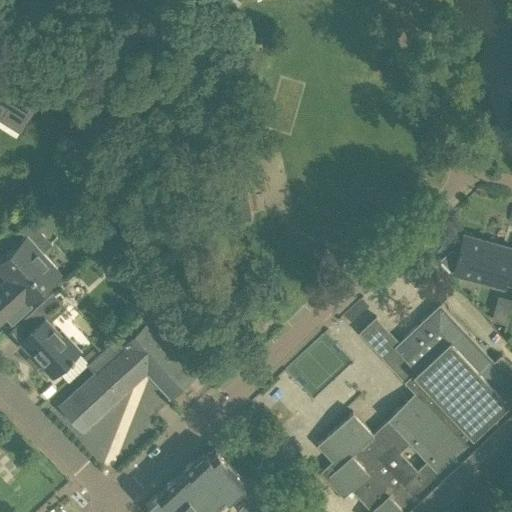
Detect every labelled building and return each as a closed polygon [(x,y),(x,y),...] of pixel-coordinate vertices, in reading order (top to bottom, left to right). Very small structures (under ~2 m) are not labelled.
[(24,128),(41,99),(23,88),(19,93),(5,116),(24,128)] [(215,183),(225,179),(222,162),(210,165),(215,183)] [(233,212),(222,212),(226,232),(238,229),(233,212)] [(504,285),(511,254),(511,246),(463,233),(452,270),(504,285)] [(0,272),(4,276),(0,279),(0,321),(6,316),(12,323),(32,304),(29,300),(60,272),(42,251),(26,234),(25,236),(0,258),(0,272)] [(97,267),(120,249),(113,241),(90,259),(97,267)] [(55,316),(67,305),(52,289),(25,315),(34,325),(19,340),(31,353),(29,354),(39,365),(40,363),(52,376),(78,352),(48,321),(54,315),(55,316)] [(194,373),(186,364),(194,356),(156,299),(86,363),(95,372),(60,404),(82,428),(146,368),(171,395),(194,373)] [(381,357),(414,391),(387,417),(388,418),(373,432),(352,410),(316,444),(331,460),(319,471),(342,496),(351,488),(370,509),(366,511),(453,511),(511,457),(511,365),(500,353),(493,360),(439,302),(381,357)] [(247,480),(215,446),(197,463),(193,458),(183,467),(186,471),(177,480),(174,476),(166,484),(169,487),(159,496),(156,493),(146,502),(155,511),(226,511),(215,499),(223,492),(228,498),(247,480)] [(268,511),(266,509),(279,496),(260,477),(240,496),(245,501),(238,508),(241,511),(268,511)]
